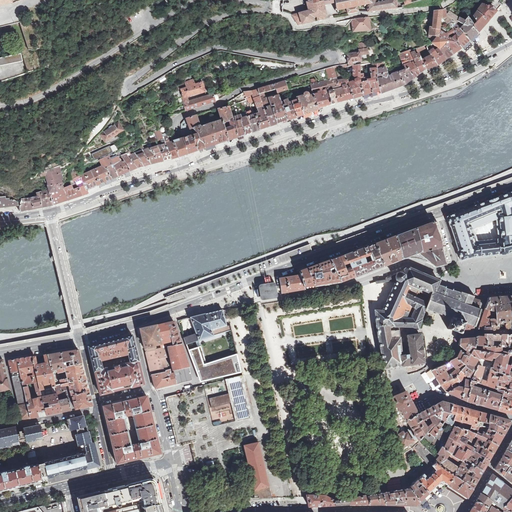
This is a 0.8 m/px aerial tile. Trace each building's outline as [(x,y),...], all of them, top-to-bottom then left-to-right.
[(307,0),(308,2),(306,2),(308,11),(305,11),(298,14),(292,15),(297,25),(302,24),(314,22),(313,17),(316,17),(317,21),(326,19),(325,15),(323,5),(335,2),(337,10),(346,8),(348,14),(353,13),(358,12),(356,6),(368,4),(366,9),(367,12),(396,9),(394,0),(383,0),(379,1),(376,1),(375,0),(307,0)] [(476,11),(488,20),(496,11),(492,7),(481,4),(476,11)] [(445,17),(444,8),(440,9),(434,10),(431,27),(429,27),(428,35),(428,38),(433,39),(435,36),(437,37),(438,30),(439,25),(439,18),(447,18),(449,19),(453,15),(449,11),(445,17)] [(488,20),(476,11),(472,17),(475,22),(479,30),(487,22),(488,20)] [(463,20),(453,15),(449,19),(454,24),(456,22),(457,23),(458,22),(462,25),(459,28),(468,41),(473,37),(476,33),(472,26),(467,17),(463,20)] [(352,18),(346,25),(346,32),(370,31),(368,17),(352,18)] [(454,24),(449,19),(447,18),(444,21),(452,29),(454,34),(455,41),(460,48),(461,48),(465,44),(468,41),(459,28),(454,24)] [(443,34),(438,30),(437,37),(435,36),(433,39),(431,43),(431,44),(438,49),(444,44),(451,55),(458,50),(460,48),(455,41),(454,34),(452,29),(443,34)] [(438,49),(431,44),(426,47),(428,52),(437,65),(442,61),(446,59),(438,49)] [(444,44),(438,49),(446,59),(446,58),(448,57),(451,55),(444,44)] [(418,53),(425,69),(433,67),(434,66),(437,65),(428,52),(426,47),(426,45),(415,48),(417,53),(418,53)] [(409,50),(419,74),(422,71),(425,69),(418,53),(417,53),(415,48),(409,50)] [(349,54),(347,54),(347,66),(353,65),(352,62),(360,61),(360,60),(368,59),(367,49),(359,50),(359,52),(355,53),(355,52),(350,53),(350,54),(349,54)] [(416,76),(419,74),(409,50),(399,54),(405,69),(405,70),(407,69),(412,79),(416,76)] [(0,66),(22,61),(21,54),(0,58),(0,66)] [(386,58),(378,61),(377,69),(379,69),(379,64),(384,63),(387,62),(386,58)] [(377,69),(378,61),(369,62),(369,65),(373,65),(373,68),(370,69),(371,80),(369,81),(369,79),(368,80),(367,77),(365,78),(364,78),(364,79),(365,80),(364,81),(363,73),(360,74),(360,84),(363,95),(371,93),(379,91),(376,80),(377,69)] [(353,65),(347,66),(346,67),(347,73),(353,72),(353,76),(354,76),(354,81),(348,81),(348,82),(347,82),(350,92),(352,98),(360,96),(363,95),(360,84),(360,74),(360,64),(353,65)] [(336,78),(334,66),(326,68),(328,80),(336,78)] [(376,80),(379,91),(380,94),(393,89),(405,84),(398,71),(387,75),(385,67),(379,69),(377,69),(376,80)] [(405,69),(398,71),(405,84),(410,80),(412,79),(407,69),(405,70),(405,69)] [(205,92),(201,77),(185,83),(186,87),(180,89),(182,97),(182,98),(188,97),(205,92)] [(329,88),(338,87),(337,80),(336,78),(328,80),(310,84),(312,90),(317,108),(325,106),(331,104),(327,91),(329,90),(329,88)] [(338,88),(333,89),(336,102),(345,100),(352,98),(350,92),(347,82),(348,82),(348,81),(348,78),(337,80),(338,87),(338,88)] [(285,81),(268,86),(270,91),(275,89),(277,92),(278,92),(287,89),(285,81)] [(244,92),(247,100),(250,106),(252,106),(251,103),(254,102),(258,113),(254,115),(260,129),(265,128),(269,126),(259,94),(258,89),(250,91),(246,91),(244,92)] [(267,95),(270,106),(276,124),(282,122),(287,120),(282,105),(278,92),(277,92),(275,89),(270,91),(265,92),(266,95),(267,95)] [(327,91),(331,104),(335,103),(336,102),(333,89),(329,90),(327,91)] [(296,96),(297,99),(303,115),(312,112),(318,109),(317,108),(312,90),(305,92),(304,93),(303,94),(296,96)] [(216,101),(228,94),(227,92),(215,94),(215,93),(210,95),(189,102),(188,97),(182,98),(184,103),(183,104),(186,111),(201,106),(206,105),(216,101)] [(225,128),(224,128),(227,140),(235,137),(237,137),(232,117),(229,107),(241,102),(247,100),(244,92),(226,103),(228,107),(218,109),(221,120),(222,120),(224,124),(224,123),(228,122),(230,127),(226,128),(225,128)] [(264,92),(259,94),(269,126),(273,125),(276,124),(270,106),(267,106),(268,105),(265,99),(266,98),(264,92)] [(284,104),(282,105),(287,120),(292,119),(296,117),(291,101),(288,102),(287,99),(283,100),(284,104)] [(297,99),(291,101),(296,117),(301,116),(303,115),(297,99)] [(250,106),(247,100),(241,102),(245,111),(251,109),(250,106)] [(251,109),(245,111),(245,112),(252,132),(256,131),(260,129),(254,115),(251,109)] [(237,112),(238,115),(245,134),(251,133),(252,132),(245,112),(240,114),(239,112),(237,112)] [(192,135),(198,150),(203,148),(205,148),(198,126),(194,116),(194,115),(186,118),(190,129),(192,129),(197,134),(192,135)] [(238,115),(232,117),(237,137),(241,135),(245,134),(238,115)] [(104,120),(100,116),(96,119),(91,124),(90,126),(90,129),(89,131),(87,134),(90,137),(104,120)] [(200,126),(198,126),(205,148),(217,144),(227,140),(224,128),(224,126),(224,125),(224,124),(222,120),(221,120),(201,127),(200,126)] [(118,123),(101,134),(106,141),(123,130),(118,123)] [(162,137),(160,130),(154,132),(158,141),(163,140),(163,137),(162,137)] [(172,136),(171,134),(162,137),(163,137),(163,140),(171,159),(175,157),(179,156),(177,153),(174,145),(173,141),(174,141),(172,138),(172,136)] [(192,135),(182,138),(187,154),(194,152),(198,150),(192,135)] [(182,138),(178,139),(178,140),(179,140),(182,147),(182,150),(184,155),(186,154),(187,154),(182,138)] [(176,140),(174,141),(174,142),(174,145),(177,153),(179,156),(181,156),(184,155),(182,150),(182,147),(179,140),(178,140),(178,139),(176,140)] [(155,142),(141,146),(140,148),(151,164),(164,160),(171,159),(163,140),(158,141),(157,141),(158,144),(162,143),(162,144),(152,147),(152,146),(155,145),(156,144),(155,142)] [(110,146),(91,154),(94,160),(100,158),(105,156),(113,152),(110,146)] [(129,152),(126,153),(136,168),(144,166),(151,164),(140,148),(133,151),(135,154),(131,155),(129,152)] [(129,168),(129,171),(134,169),(136,168),(126,153),(121,155),(129,168)] [(115,158),(110,160),(117,176),(119,176),(124,173),(129,171),(129,168),(121,155),(120,156),(116,157),(115,158)] [(80,177),(80,178),(85,176),(91,188),(100,184),(103,183),(104,182),(107,181),(111,179),(105,165),(109,164),(108,161),(110,160),(108,156),(106,158),(106,157),(105,157),(101,159),(99,160),(99,161),(102,166),(96,169),(85,174),(80,177)] [(117,176),(110,160),(108,161),(109,164),(105,165),(111,179),(112,179),(115,177),(117,176)] [(93,162),(96,169),(102,166),(99,161),(96,162),(93,162)] [(45,176),(47,185),(49,190),(53,205),(54,205),(56,204),(57,203),(59,203),(61,202),(66,201),(70,199),(73,198),(77,197),(81,196),(82,195),(78,187),(73,189),(72,187),(73,186),(73,185),(64,188),(63,188),(61,182),(61,179),(61,174),(60,171),(59,166),(43,171),(45,176)] [(80,178),(80,177),(75,180),(78,187),(82,195),(83,195),(87,193),(88,193),(86,190),(89,189),(90,188),(91,188),(85,176),(80,178)] [(21,199),(19,207),(19,211),(30,209),(34,209),(40,207),(41,207),(42,207),(52,205),(53,205),(49,190),(36,192),(36,194),(34,195),(34,197),(31,198),(21,199)] [(511,193),(511,192),(474,206),(474,207),(461,212),(456,214),(456,213),(447,217),(450,227),(458,251),(457,251),(461,260),(470,258),(470,257),(474,257),(485,256),(507,254),(511,252),(511,193)] [(0,207),(19,205),(18,200),(14,199),(10,199),(10,198),(6,198),(6,196),(0,196),(0,207)] [(375,244),(383,266),(395,262),(394,261),(396,261),(396,262),(402,259),(404,259),(406,259),(409,258),(414,258),(417,259),(420,260),(423,260),(426,261),(426,262),(429,263),(431,264),(433,266),(435,267),(445,264),(448,263),(449,262),(450,262),(450,261),(450,260),(438,224),(437,223),(437,222),(436,222),(435,222),(433,223),(433,222),(418,228),(403,233),(375,244)] [(383,266),(375,244),(361,249),(330,260),(341,282),(383,266)] [(300,271),(306,288),(341,282),(330,260),(300,271)] [(383,281),(382,281),(382,283),(383,282),(384,282),(390,281),(395,282),(392,290),(384,306),(382,311),(375,310),(376,326),(377,334),(378,337),(384,369),(386,368),(403,366),(403,365),(402,365),(401,356),(399,327),(405,327),(405,319),(406,318),(411,307),(413,304),(412,304),(413,302),(414,302),(414,301),(415,299),(415,298),(418,293),(417,293),(418,291),(418,292),(418,291),(424,294),(427,286),(427,285),(428,283),(429,283),(428,283),(431,278),(408,268),(407,268),(399,271),(385,278),(385,279),(385,280),(384,280),(383,281)] [(305,288),(306,288),(300,271),(299,271),(299,272),(298,272),(299,275),(293,276),(279,278),(281,293),(293,291),(305,289),(305,288)] [(432,278),(431,278),(428,283),(429,283),(428,283),(427,285),(427,286),(424,294),(425,294),(427,295),(428,291),(429,291),(432,283),(433,282),(433,281),(434,280),(433,279),(434,279),(432,278)] [(408,327),(409,327),(412,327),(418,329),(425,310),(426,310),(426,309),(435,312),(434,313),(435,314),(436,313),(443,316),(444,317),(445,316),(452,319),(449,326),(448,329),(451,330),(458,332),(461,334),(462,330),(472,334),(474,326),(475,326),(476,325),(475,325),(476,321),(477,321),(477,320),(478,316),(478,317),(479,316),(478,315),(480,311),(481,311),(481,310),(480,309),(481,308),(479,308),(479,309),(478,309),(480,302),(481,301),(480,300),(480,301),(473,298),(474,295),(472,294),(471,296),(467,294),(463,293),(463,291),(462,291),(461,292),(460,292),(460,293),(453,290),(452,289),(452,290),(451,290),(452,291),(451,291),(450,291),(449,291),(449,292),(447,291),(447,290),(446,289),(445,289),(445,288),(446,288),(445,288),(446,287),(445,287),(437,285),(439,281),(434,279),(433,279),(434,280),(433,281),(433,282),(432,283),(429,291),(428,291),(427,295),(430,296),(429,299),(430,300),(429,302),(428,302),(427,304),(425,303),(425,302),(424,302),(424,303),(423,306),(417,303),(415,309),(413,311),(414,311),(413,313),(413,312),(410,318),(409,318),(409,319),(409,325),(409,326),(408,326),(408,327)] [(278,297),(278,295),(277,284),(275,282),(273,282),(261,284),(259,285),(259,287),(261,297),(262,299),(264,300),(277,298),(278,297)] [(510,318),(511,317),(511,315),(510,296),(505,297),(499,297),(497,297),(488,298),(480,323),(478,329),(479,329),(484,328),(496,327),(496,324),(510,322),(510,318)] [(417,299),(415,298),(415,299),(414,301),(414,302),(413,302),(412,304),(413,304),(411,307),(413,308),(415,309),(417,303),(423,306),(424,303),(424,302),(417,299)] [(213,335),(231,330),(230,325),(226,326),(225,320),(222,310),(212,312),(190,318),(196,334),(194,335),(193,335),(192,332),(188,334),(189,336),(184,338),(185,342),(186,344),(198,340),(199,340),(213,336),(213,335)] [(231,330),(237,354),(248,351),(246,342),(248,341),(246,333),(244,334),(242,326),(244,326),(243,323),(241,323),(240,322),(236,317),(225,320),(226,326),(230,325),(231,330)] [(196,334),(190,318),(187,318),(194,335),(196,334)] [(167,347),(181,343),(178,334),(174,321),(170,322),(168,323),(156,326),(161,348),(167,347)] [(510,322),(496,324),(496,327),(497,334),(511,334),(510,322)] [(146,352),(161,348),(156,326),(140,329),(146,352)] [(406,364),(406,365),(424,362),(419,334),(407,335),(409,352),(409,353),(410,354),(409,354),(405,355),(406,364)] [(511,334),(497,334),(484,334),(484,335),(484,337),(482,337),(478,337),(476,337),(475,346),(511,347),(511,334)] [(106,342),(97,345),(88,347),(100,395),(112,392),(112,391),(118,390),(131,386),(131,387),(144,384),(137,358),(132,335),(106,342)] [(475,346),(476,337),(473,338),(464,338),(460,338),(459,345),(467,352),(470,354),(473,350),(475,346)] [(169,357),(172,371),(189,367),(181,343),(167,347),(169,357)] [(242,372),(237,354),(206,363),(201,346),(188,350),(197,374),(204,372),(207,380),(242,372)] [(511,347),(475,346),(473,350),(507,355),(509,356),(511,356),(511,359),(508,358),(506,365),(511,365),(511,347)] [(167,347),(161,348),(146,352),(147,358),(155,388),(163,387),(171,385),(167,370),(164,358),(169,357),(167,347)] [(58,369),(81,363),(78,349),(63,352),(48,354),(52,370),(58,369)] [(465,365),(460,371),(465,375),(464,377),(468,378),(471,378),(475,368),(473,367),(477,361),(471,357),(466,353),(465,354),(461,351),(460,350),(460,351),(457,357),(465,365)] [(491,368),(490,370),(500,373),(502,374),(511,376),(511,365),(506,365),(508,358),(509,356),(507,355),(473,350),(470,354),(467,352),(466,353),(471,357),(477,361),(478,358),(491,361),(491,357),(495,358),(494,362),(492,368),(491,368)] [(52,387),(55,386),(55,385),(52,370),(48,354),(44,355),(45,363),(41,364),(37,365),(35,356),(32,357),(38,382),(39,390),(43,389),(42,385),(51,382),(52,387)] [(454,356),(453,356),(454,359),(439,366),(431,370),(436,378),(440,385),(456,377),(460,371),(465,365),(457,357),(454,358),(454,356)] [(38,382),(32,357),(24,358),(17,359),(22,385),(27,384),(34,383),(38,382)] [(3,359),(0,359),(0,390),(9,389),(3,359)] [(18,405),(18,406),(26,404),(22,385),(17,359),(12,360),(9,361),(10,367),(16,395),(19,405),(18,405)] [(69,384),(86,380),(81,363),(58,369),(59,373),(66,371),(68,379),(69,384)] [(470,380),(470,381),(495,389),(499,376),(500,373),(490,370),(487,381),(480,380),(483,367),(477,365),(475,368),(471,378),(470,380)] [(173,374),(176,383),(192,380),(189,369),(189,367),(172,371),(173,374)] [(174,384),(176,383),(173,374),(169,375),(168,370),(167,370),(171,385),(174,384)] [(446,392),(456,387),(454,383),(459,380),(459,382),(461,382),(461,380),(463,380),(464,377),(465,375),(460,371),(456,377),(440,385),(441,386),(442,387),(444,389),(444,390),(445,390),(446,391),(445,392),(446,392)] [(179,444),(190,441),(191,447),(193,454),(198,473),(204,472),(211,470),(212,471),(214,470),(214,472),(221,470),(220,465),(224,464),(229,463),(228,457),(245,452),(244,445),(258,442),(269,440),(266,429),(264,429),(250,374),(243,375),(203,385),(196,387),(183,390),(184,393),(185,395),(168,399),(179,444)] [(511,376),(502,374),(501,377),(499,376),(495,389),(499,390),(500,388),(498,387),(499,386),(503,387),(504,383),(509,385),(508,388),(511,389),(511,376)] [(453,395),(466,401),(470,381),(470,380),(471,378),(468,378),(467,380),(465,380),(463,388),(460,387),(461,382),(459,382),(458,386),(456,387),(446,392),(449,393),(453,395)] [(72,395),(88,390),(86,380),(69,384),(69,385),(72,395)] [(302,380),(297,383),(295,384),(294,387),(293,392),(295,397),(300,400),(305,400),(310,398),(313,394),(313,389),(311,384),(307,381),(302,380)] [(480,405),(497,410),(500,399),(501,395),(503,391),(499,390),(495,389),(470,381),(466,401),(480,405)] [(39,390),(38,382),(34,383),(36,391),(39,398),(30,399),(27,384),(22,385),(26,404),(30,418),(46,415),(39,390)] [(68,398),(65,385),(61,386),(61,384),(55,385),(55,386),(59,400),(68,398)] [(52,387),(43,389),(39,390),(46,415),(53,414),(61,412),(59,400),(55,386),(52,387)] [(511,389),(508,388),(503,387),(499,386),(498,387),(500,388),(499,390),(503,391),(501,395),(507,397),(511,398),(511,389)] [(75,409),(92,405),(88,390),(72,395),(75,409)] [(390,399),(392,408),(396,407),(397,408),(399,411),(404,418),(406,420),(417,414),(410,400),(406,391),(390,398),(390,399)] [(126,462),(126,461),(141,458),(161,453),(152,419),(147,396),(137,398),(138,398),(126,401),(112,404),(103,406),(117,464),(126,462)] [(511,398),(507,397),(506,400),(500,399),(497,410),(511,414),(511,398)] [(71,410),(68,398),(59,400),(61,412),(71,410)] [(426,409),(426,410),(422,411),(417,414),(406,420),(409,425),(412,429),(413,432),(414,437),(418,440),(422,436),(429,444),(440,427),(442,425),(438,422),(440,419),(444,421),(449,413),(451,404),(441,401),(426,409)] [(21,419),(30,418),(26,404),(18,406),(21,418),(21,419)] [(455,420),(461,421),(463,407),(459,406),(451,404),(449,413),(444,421),(442,425),(440,427),(449,431),(452,426),(454,419),(455,420)] [(428,463),(434,457),(418,440),(414,437),(413,432),(412,429),(405,433),(402,433),(402,427),(409,425),(406,420),(404,418),(399,411),(397,408),(396,407),(392,408),(397,435),(399,444),(402,455),(413,448),(428,463)] [(463,407),(461,421),(459,428),(466,430),(466,429),(469,431),(471,427),(467,426),(468,423),(471,424),(471,425),(477,424),(477,421),(480,412),(475,411),(463,407)] [(487,424),(489,414),(485,413),(480,412),(477,421),(487,424)] [(486,429),(504,434),(511,422),(511,421),(510,421),(510,420),(489,414),(487,424),(477,421),(477,424),(476,425),(487,427),(486,429)] [(87,454),(90,465),(93,465),(93,468),(99,466),(93,442),(90,443),(88,432),(84,432),(83,428),(86,427),(85,421),(84,421),(82,416),(69,419),(72,430),(76,429),(80,445),(85,444),(87,454)] [(462,461),(464,462),(466,460),(471,463),(483,471),(483,470),(483,471),(489,460),(492,454),(481,447),(474,444),(473,445),(477,447),(475,449),(465,443),(466,440),(463,438),(466,430),(459,428),(461,421),(455,420),(453,427),(449,436),(447,435),(449,431),(440,427),(429,444),(437,452),(442,447),(450,453),(455,443),(457,445),(452,454),(450,453),(462,461)] [(487,439),(497,445),(498,445),(499,442),(499,441),(504,434),(486,429),(487,427),(476,425),(477,424),(471,425),(471,427),(469,431),(481,436),(487,439)] [(36,438),(43,437),(41,430),(39,431),(38,425),(23,428),(24,433),(22,433),(22,431),(20,431),(19,431),(20,434),(17,434),(16,429),(0,432),(0,448),(12,446),(12,443),(19,442),(19,441),(25,439),(26,443),(37,440),(36,438)] [(481,447),(492,454),(496,448),(497,445),(487,439),(481,436),(469,431),(466,429),(466,430),(463,438),(466,440),(470,442),(471,438),(472,439),(474,435),(478,437),(474,444),(481,447)] [(434,457),(437,460),(435,461),(434,462),(453,475),(447,485),(467,498),(472,489),(479,477),(483,471),(471,463),(469,466),(464,462),(462,461),(450,453),(442,447),(437,452),(429,444),(422,436),(418,440),(434,457)] [(0,453),(27,448),(26,443),(25,439),(19,441),(19,442),(12,443),(12,446),(0,448),(0,453)] [(271,498),(258,442),(244,445),(245,452),(254,490),(254,498),(260,498),(269,498),(271,498)] [(511,453),(506,450),(503,455),(499,461),(508,467),(511,468),(511,453)] [(86,466),(90,465),(87,454),(84,455),(83,451),(78,452),(77,451),(43,460),(44,463),(38,465),(40,473),(43,472),(44,476),(48,476),(48,475),(51,474),(84,466),(86,466)] [(508,467),(499,461),(494,469),(500,473),(503,476),(508,467)] [(418,479),(428,493),(434,488),(439,482),(441,481),(447,485),(453,475),(434,462),(418,479)] [(42,480),(40,473),(38,465),(38,464),(0,473),(0,490),(5,489),(32,483),(42,480)] [(511,468),(508,467),(503,476),(509,481),(509,480),(510,481),(511,482),(510,482),(511,483),(511,468)] [(506,509),(510,511),(511,511),(511,489),(508,487),(492,474),(491,475),(485,485),(480,493),(486,497),(491,502),(490,503),(493,504),(493,505),(494,503),(495,503),(504,511),(506,509)] [(140,498),(142,499),(142,500),(144,507),(144,508),(145,507),(160,504),(155,482),(155,481),(154,480),(153,479),(152,479),(151,479),(150,479),(127,484),(127,485),(131,501),(132,501),(132,500),(140,498)] [(416,497),(419,501),(421,500),(421,499),(422,498),(424,497),(428,493),(418,479),(409,487),(407,488),(409,490),(410,490),(411,492),(412,495),(413,498),(416,497)] [(127,485),(104,491),(108,506),(116,505),(121,503),(131,501),(127,485)] [(394,505),(410,505),(410,504),(409,503),(409,502),(405,496),(405,494),(404,491),(405,489),(404,488),(383,492),(385,504),(388,505),(388,504),(392,504),(392,505),(393,504),(394,504),(394,505)] [(410,504),(410,505),(412,505),(413,505),(413,498),(412,495),(411,492),(410,490),(409,490),(407,488),(406,488),(404,488),(405,489),(404,491),(405,494),(405,496),(409,502),(409,503),(410,504)] [(79,503),(81,511),(99,511),(99,509),(108,506),(104,491),(83,496),(81,499),(81,500),(79,503)] [(369,504),(385,504),(383,492),(367,495),(369,504)] [(486,497),(480,493),(478,497),(476,500),(476,501),(487,508),(490,503),(491,502),(486,497)] [(334,505),(335,505),(335,501),(333,500),(324,495),(306,495),(307,497),(308,506),(309,506),(310,507),(318,506),(334,505)] [(349,505),(369,504),(367,495),(348,498),(349,505)] [(484,511),(487,508),(476,501),(474,504),(472,507),(479,511),(484,511)] [(500,511),(510,511),(506,509),(504,511),(495,503),(494,505),(493,505),(493,504),(491,506),(500,511)]
